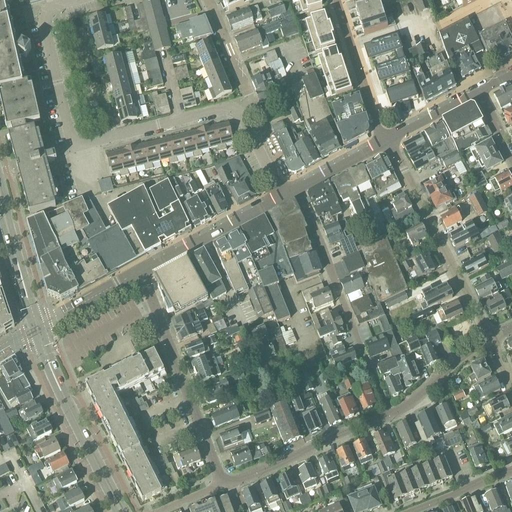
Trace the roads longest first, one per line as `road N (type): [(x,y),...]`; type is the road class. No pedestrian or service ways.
road 1 (residential): [(243,106),(70,148),(42,24),(49,7),(77,0)]
road 2 (residential): [(294,188),(389,417)]
road 3 (residential): [(222,484),(140,271)]
road 4 (residential): [(487,340),(384,140)]
road 5 (secondary): [(120,511),(36,329)]
road 6 (residential): [(389,417),(222,484)]
road 7 (unclassified): [(140,271),(281,195)]
road 8 (residential): [(384,140),(334,0)]
road 9 (secondary): [(36,329),(0,202)]
road 10 (residential): [(487,340),(389,417)]
